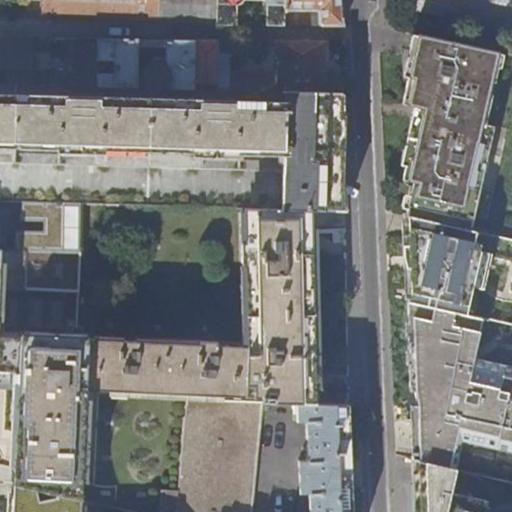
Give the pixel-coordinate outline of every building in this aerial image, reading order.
[(42,0),(42,1),(42,16),(83,17),(159,20),(159,24),(192,25),(217,25),(216,0),(42,0)] [(216,0),(217,25),(239,25),(238,0),(266,0),(267,25),(284,25),(284,13),(284,0),(216,0)] [(284,0),(284,13),(288,13),(288,12),(312,12),(312,26),(344,26),(344,6),(343,0),(284,0)] [(511,34),(511,0),(492,0),(496,1),(490,31),(511,34)] [(501,53),(418,35),(406,87),(403,104),(417,108),(411,139),(402,180),(415,183),(408,217),(473,231),(495,127),(485,124),(501,53)] [(0,82),(30,83),(30,38),(0,38),(0,82)] [(98,39),(98,45),(98,62),(115,62),(115,75),(98,75),(98,85),(138,87),(139,54),(166,54),(166,87),(194,88),(194,40),(177,40),(147,40),(121,39),(98,39)] [(231,89),(286,91),(328,92),(328,65),(328,41),(277,41),(278,63),(274,63),(272,65),(272,76),(231,74),(231,78),(231,89)] [(98,75),(98,62),(98,45),(76,45),(76,85),(98,85),(98,75)] [(342,93),(328,92),(286,91),(286,101),(0,93),(0,144),(59,146),(59,154),(96,155),(96,166),(205,169),(205,158),(239,159),(240,151),(284,152),(282,208),(311,208),(345,209),(344,155),(342,93)] [(15,230),(14,249),(80,252),(81,204),(23,203),(22,218),(45,218),(45,231),(15,230)] [(312,251),(311,208),(282,208),(245,207),(246,244),(241,244),(241,267),(246,267),(246,347),(217,346),(217,342),(199,341),(199,345),(89,339),(87,388),(186,394),(185,399),(261,402),(295,404),(316,404),(315,362),(314,313),(312,251)] [(484,287),(490,260),(511,265),(511,240),(473,231),(408,217),(404,224),(405,261),(406,301),(467,313),(473,284),(484,287)] [(14,249),(0,248),(0,383),(19,385),(16,469),(15,486),(81,501),(83,501),(87,388),(89,339),(89,337),(83,337),(83,326),(77,326),(83,252),(80,252),(14,249)] [(409,368),(411,445),(411,456),(456,466),(461,442),(511,453),(511,367),(473,359),(483,317),(467,313),(406,301),(409,368)] [(251,511),(261,402),(185,399),(178,493),(176,511),(251,511)] [(349,406),(316,404),(295,404),(296,421),(305,421),(306,459),(297,459),(298,493),(308,492),(308,511),(351,511),(349,439),(349,406)] [(494,498),(490,489),(488,484),(480,476),(472,470),(456,466),(411,456),(412,504),(412,511),(472,511),(487,502),(494,503),(494,498)] [(78,511),(81,501),(15,486),(14,496),(12,511),(78,511)] [(162,491),(160,511),(176,511),(178,493),(162,491)]
